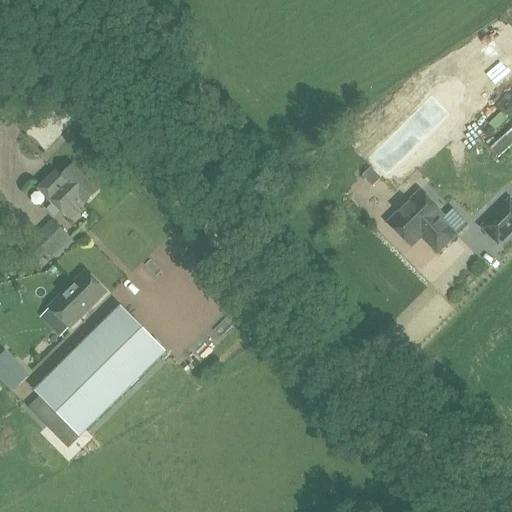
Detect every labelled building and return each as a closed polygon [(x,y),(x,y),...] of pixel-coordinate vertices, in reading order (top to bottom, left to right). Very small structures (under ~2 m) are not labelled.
[(447,110),(429,91),(365,152),(383,170),(447,110)] [(37,190),(68,222),(100,192),(74,166),(61,179),(55,172),(37,190)] [(423,238),(439,254),(457,236),(449,228),(452,224),(421,192),(389,223),(413,248),(423,238)] [(511,232),(511,198),(511,197),(486,221),(505,240),(511,232)] [(31,242),(51,262),(59,253),(71,241),(52,222),(40,233),(31,242)] [(70,329),(107,293),(87,272),(50,307),(70,329)] [(66,422),(81,437),(166,353),(121,307),(36,391),(40,396),(66,422)] [(29,375),(5,352),(0,357),(0,379),(12,392),(29,375)] [(66,422),(40,396),(29,407),(54,434),(66,422)]
